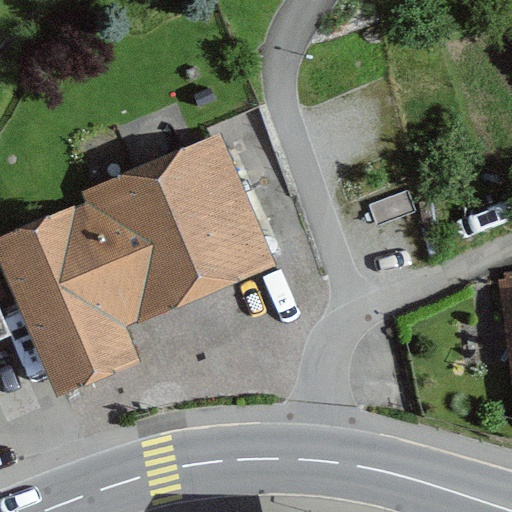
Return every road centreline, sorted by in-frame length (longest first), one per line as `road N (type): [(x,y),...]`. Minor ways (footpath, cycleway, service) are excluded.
road 1 (residential): [(318,0),(285,75),(289,115),(358,316)]
road 2 (secondary): [(316,461),(161,470),(43,511)]
road 3 (secondary): [(511,510),(316,461)]
road 4 (residential): [(511,250),(358,316)]
road 5 (residential): [(358,316),(327,358),(316,461)]
